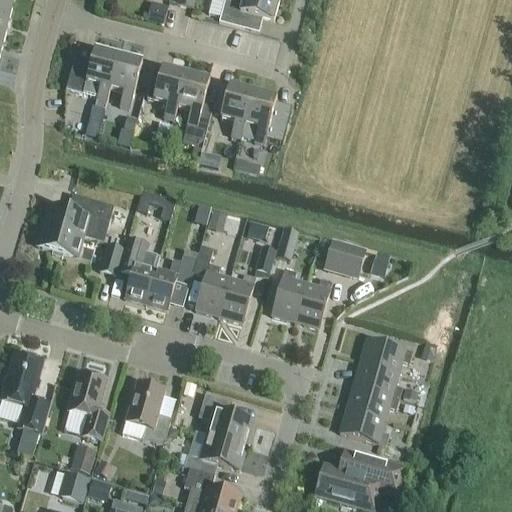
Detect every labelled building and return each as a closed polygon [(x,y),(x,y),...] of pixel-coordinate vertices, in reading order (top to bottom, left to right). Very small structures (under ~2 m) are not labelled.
[(0,0),(0,23),(8,25),(15,1),(9,0),(0,0)] [(195,0),(179,0),(177,9),(193,13),(195,0)] [(273,26),(279,2),(270,0),(244,0),(243,5),(226,1),(218,27),(258,38),(262,23),(273,26)] [(115,4),(103,6),(104,17),(117,15),(115,4)] [(168,11),(151,7),(146,26),(163,31),(168,11)] [(0,48),(2,49),(8,25),(0,23),(0,48)] [(109,94),(118,62),(75,50),(64,96),(83,100),(86,88),(100,91),(96,106),(106,108),(110,94),(109,94)] [(109,94),(110,94),(123,98),(119,112),(129,115),(142,68),(118,62),(109,94)] [(176,112),(185,79),(161,73),(152,106),(167,109),(163,124),(173,126),(177,112),(176,112)] [(176,112),(177,112),(190,116),(182,146),(197,150),(198,145),(203,147),(213,112),(203,109),(209,86),(185,79),(185,81),(176,112)] [(228,91),(220,123),(234,127),(231,141),(241,144),(244,130),(252,97),(228,91)] [(252,97),(244,130),(258,133),(254,148),(264,150),(266,143),(282,147),(291,112),(275,107),(276,104),(252,97)] [(201,159),(198,171),(217,175),(220,163),(201,159)] [(261,170),(237,164),(234,175),(258,181),(261,170)] [(43,231),(82,242),(103,248),(114,212),(72,200),(67,216),(49,211),(43,231)] [(223,238),(228,222),(213,217),(209,233),(223,238)] [(80,252),(82,242),(43,231),(37,251),(53,255),(52,259),(62,262),(63,258),(90,266),(93,255),(80,252)] [(291,266),(298,238),(283,234),(275,262),(291,266)] [(160,261),(147,257),(149,249),(127,244),(119,273),(132,277),(124,304),(146,310),(156,275),(160,261)] [(358,285),(366,256),(331,246),(323,275),(358,285)] [(115,282),(123,255),(106,250),(98,277),(115,282)] [(218,323),(230,283),(218,280),(220,273),(209,270),(213,255),(200,251),(192,278),(205,282),(195,316),(218,323)] [(230,283),(218,323),(242,329),(255,284),(267,284),(268,280),(269,280),(276,257),(260,252),(254,275),(255,276),(253,283),(244,280),(242,287),(230,283)] [(156,275),(146,310),(167,316),(175,288),(188,292),(196,263),(183,259),(181,267),(172,265),(168,279),(156,275)] [(295,328),(306,289),(294,285),(296,278),(284,275),(271,321),(295,328)] [(306,289),(295,328),(319,335),(332,288),(320,285),(318,292),(306,289)] [(359,368),(399,380),(402,368),(409,370),(412,358),(366,345),(359,368)] [(436,353),(423,349),(419,362),(432,366),(436,353)] [(41,440),(50,409),(32,404),(43,368),(14,359),(1,405),(24,412),(18,433),(41,440)] [(395,391),(399,380),(359,368),(353,392),(399,405),(402,393),(395,391)] [(101,446),(109,420),(97,417),(106,386),(80,378),(69,416),(87,421),(82,441),(101,446)] [(163,451),(171,424),(176,406),(163,403),(165,396),(136,388),(121,439),(163,451)] [(396,416),(399,405),(353,392),(346,415),(385,426),(389,414),(396,416)] [(207,440),(246,451),(253,426),(229,419),(232,407),(205,399),(198,422),(211,426),(207,440)] [(382,438),(385,426),(346,415),(339,438),(386,451),(389,440),(382,438)] [(246,451),(207,440),(194,436),(184,471),(189,472),(211,479),(214,469),(239,476),(246,451)] [(90,480),(97,456),(79,450),(72,474),(90,480)] [(339,474),(339,476),(323,471),(315,499),(340,506),(339,508),(353,511),(355,511),(356,511),(361,511),(373,511),(379,495),(396,499),(403,473),(344,456),(339,474)] [(215,480),(211,479),(189,472),(184,492),(190,494),(186,509),(196,511),(236,511),(240,500),(211,491),(215,480)] [(82,509),(89,486),(64,479),(57,502),(82,509)] [(93,500),(111,506),(117,490),(99,484),(93,500)]
